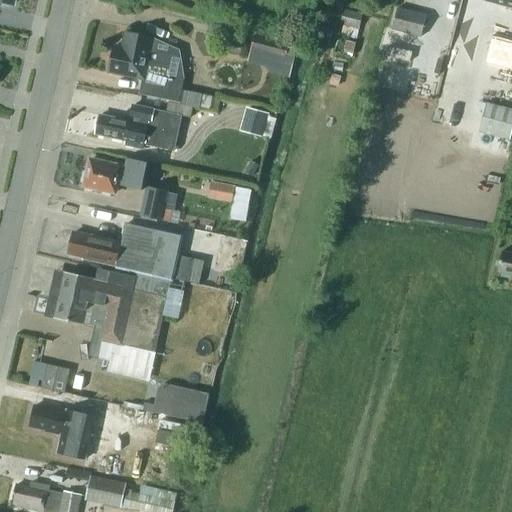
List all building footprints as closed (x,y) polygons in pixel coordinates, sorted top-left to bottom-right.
[(511,0),(484,0),(484,1),(511,8),(511,0)] [(392,29),(421,37),(427,15),(398,8),(392,29)] [(359,28),(363,14),(344,10),(341,23),(344,24),(342,34),(357,38),(359,28)] [(313,43),(329,47),(333,30),(317,26),(313,43)] [(114,46),(109,72),(142,78),(144,79),(146,70),(153,72),(152,72),(163,74),(167,75),(171,54),(150,49),(152,38),(126,32),(123,48),(114,46)] [(251,50),(285,58),(289,44),(254,36),(251,50)] [(511,56),(494,51),(486,78),(511,85),(511,56)] [(141,83),(139,95),(180,103),(180,104),(209,110),(210,108),(212,96),(183,90),(182,91),(141,83)] [(100,115),(96,134),(127,141),(126,145),(143,149),(144,144),(154,147),(175,151),(182,116),(190,117),(193,107),(169,102),(167,112),(140,106),(134,105),(131,122),(100,115)] [(249,108),(242,131),(262,136),(271,139),(276,119),(268,117),(269,113),(249,108)] [(124,168),(121,167),(121,166),(90,160),(84,186),(115,193),(117,184),(141,189),(147,163),(126,158),(124,168)] [(209,197),(249,205),(251,189),(212,181),(209,197)] [(141,215),(162,219),(168,193),(146,188),(141,215)] [(74,232),(69,254),(83,257),(82,259),(100,263),(101,260),(123,264),(122,267),(139,271),(171,278),(172,274),(186,277),(191,255),(177,252),(181,237),(125,224),(121,242),(106,238),(92,235),(91,236),(74,232)] [(511,253),(504,252),(504,251),(502,251),(498,272),(511,274),(511,253)] [(54,316),(54,317),(55,318),(55,317),(83,324),(83,323),(95,326),(103,328),(97,356),(111,360),(109,371),(145,380),(148,368),(152,369),(167,297),(171,278),(139,271),(137,277),(111,271),(108,284),(96,281),(93,280),(65,273),(64,272),(63,274),(64,274),(58,301),(57,301),(57,302),(58,302),(55,316),(54,316)] [(70,391),(75,368),(51,363),(46,386),(70,391)] [(195,392),(165,385),(160,389),(156,406),(154,413),(203,424),(206,409),(197,407),(193,402),(195,392)] [(34,406),(30,425),(45,429),(45,430),(62,434),(57,453),(85,459),(95,416),(67,410),(66,412),(50,408),(50,409),(34,406)] [(90,481),(87,495),(122,503),(124,494),(125,490),(126,483),(91,475),(90,481)] [(16,485),(11,505),(42,511),(43,511),(44,511),(77,511),(81,495),(65,491),(64,494),(49,490),(49,486),(31,482),(30,488),(16,485)] [(124,494),(122,503),(129,504),(163,511),(172,511),(177,493),(142,485),(140,494),(132,492),(131,496),(124,494)]
